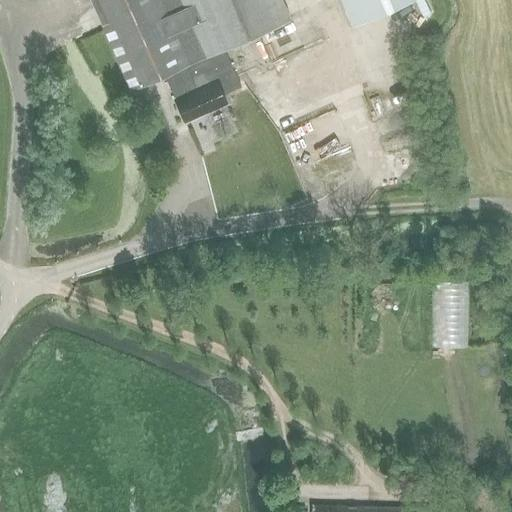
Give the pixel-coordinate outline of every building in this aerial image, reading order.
[(89,0),(130,90),(164,75),(222,49),(289,19),(282,3),(280,0),(89,0)] [(339,0),(351,26),(410,0),(339,0)] [(222,49),(164,75),(174,98),(173,99),(184,122),(226,103),(222,95),(240,87),(234,71),(232,72),(222,49)] [(432,276),(434,345),(472,344),(470,275),(432,276)] [(430,430),(430,410),(374,410),(374,429),(430,430)]
